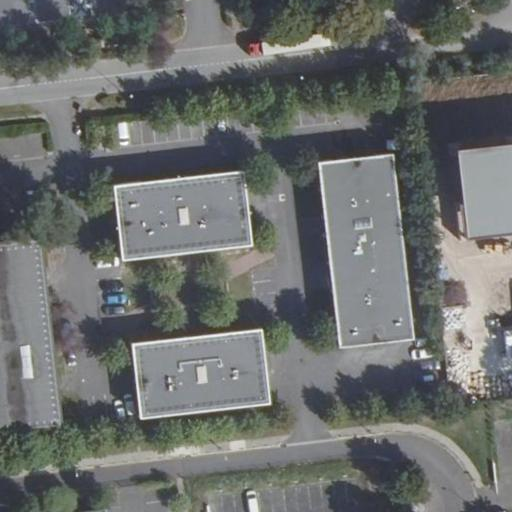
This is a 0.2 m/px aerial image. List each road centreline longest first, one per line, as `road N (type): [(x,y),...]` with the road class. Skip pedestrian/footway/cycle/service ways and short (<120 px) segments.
road 1 (unclassified): [(0,488),(372,447),(426,457),(453,493),(454,511)]
road 2 (unclassified): [(0,91),(366,49)]
road 3 (unclassified): [(366,49),(441,47),(488,35),(511,16)]
